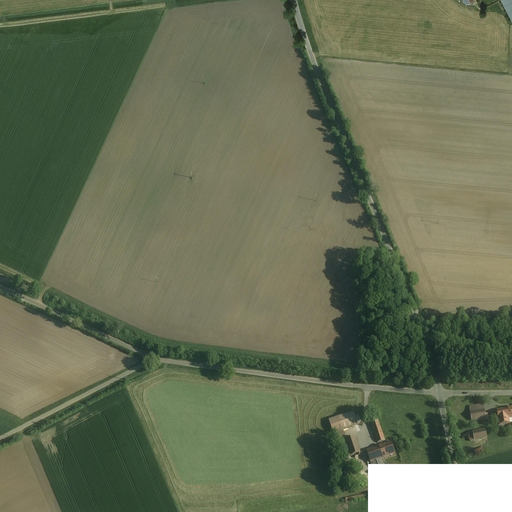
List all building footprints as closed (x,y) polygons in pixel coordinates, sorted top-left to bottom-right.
[(511,0),(501,0),(511,20),(511,0)] [(483,405),(469,408),(472,421),(485,418),(483,405)] [(506,409),(497,411),(499,425),(509,423),(508,419),(506,409)] [(353,413),(329,421),(333,433),(357,425),(353,413)] [(385,441),(378,420),(370,423),(377,443),(385,441)] [(485,430),(468,434),(470,442),(487,438),(485,430)] [(353,432),(343,435),(351,457),(360,453),(353,432)] [(391,443),(375,448),(379,460),(395,455),(391,443)] [(484,453),(483,447),(470,451),(471,456),(484,453)] [(375,448),(366,451),(370,463),(371,463),(372,468),(377,483),(389,479),(384,465),(381,466),(379,460),(375,448)] [(361,501),(360,495),(342,499),(343,504),(361,501)]
